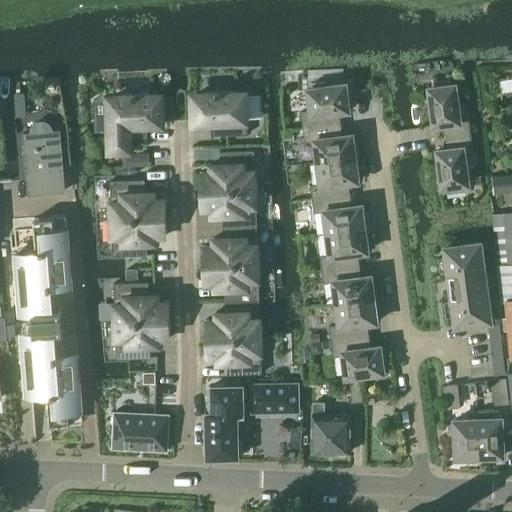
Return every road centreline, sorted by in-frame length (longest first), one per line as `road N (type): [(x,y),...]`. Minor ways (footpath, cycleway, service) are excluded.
road 1 (residential): [(423,487),(375,126)]
road 2 (residential): [(184,478),(192,355),(183,128)]
road 3 (tertiary): [(423,487),(184,478)]
road 4 (tertiary): [(184,478),(36,471)]
